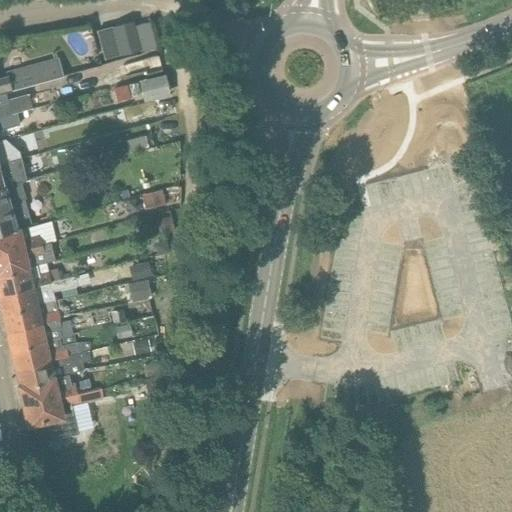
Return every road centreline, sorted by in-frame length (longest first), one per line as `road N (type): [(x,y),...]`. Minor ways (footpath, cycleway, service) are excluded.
road 1 (tertiary): [(232,511),(295,117)]
road 2 (residential): [(0,20),(154,1),(261,46)]
road 3 (tertiary): [(511,25),(440,51),(350,68)]
road 4 (residential): [(15,511),(0,385)]
